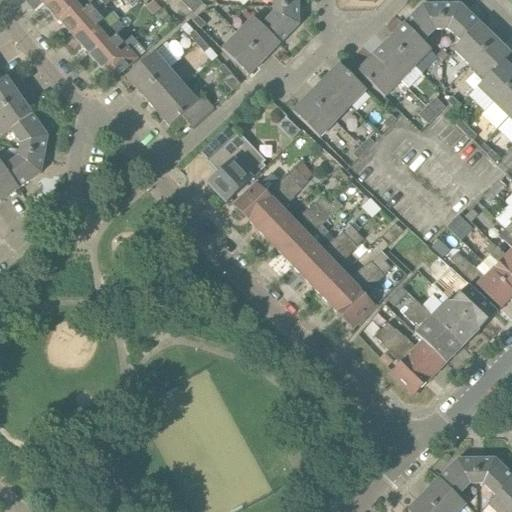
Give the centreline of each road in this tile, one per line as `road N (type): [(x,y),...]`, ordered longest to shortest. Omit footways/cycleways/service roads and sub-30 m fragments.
road 1 (residential): [(415,450),(154,175)]
road 2 (residential): [(154,175),(260,83),(291,77),(332,34)]
road 3 (residential): [(0,259),(15,248),(18,225),(68,194),(82,108)]
road 4 (residential): [(415,450),(511,351)]
road 5 (residential): [(82,108),(13,29),(0,0)]
